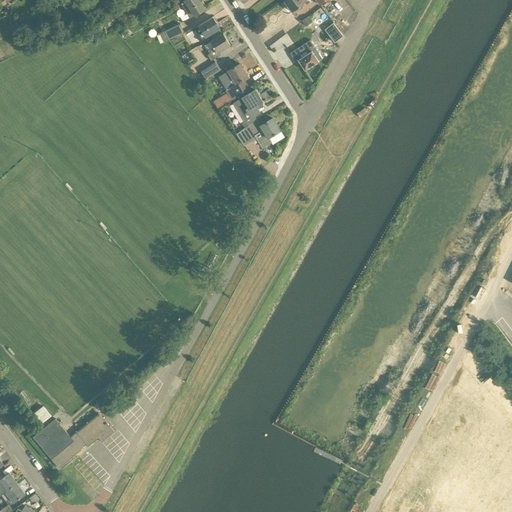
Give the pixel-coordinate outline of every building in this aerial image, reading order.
[(190,19),(196,15),(205,9),(198,0),(185,0),(184,1),(181,4),(190,19)] [(292,12),(307,1),(306,0),(315,0),(320,6),(327,0),(286,0),(284,2),(292,12)] [(309,15),(300,22),(303,27),(312,20),(309,15)] [(212,17),(198,26),(194,28),(202,40),(206,38),(219,29),(212,17)] [(343,37),(333,23),(324,30),(334,43),(343,37)] [(159,34),(164,42),(183,33),(179,24),(159,34)] [(217,53),(222,51),(230,45),(223,34),(210,42),(213,48),(208,51),(209,54),(207,55),(211,61),(219,56),(217,53)] [(305,71),(318,62),(319,62),(318,62),(322,59),(310,40),(290,54),(298,66),(300,64),(305,71)] [(200,72),(205,80),(220,70),(215,62),(200,72)] [(239,64),(231,69),(228,71),(228,72),(218,77),(222,83),(225,81),(230,88),(226,90),(234,103),(250,93),(248,89),(243,81),(248,78),(239,64)] [(257,120),(254,116),(260,113),(257,108),(259,107),(257,105),(262,102),(255,90),(250,93),(234,103),(233,104),(244,123),(242,124),(244,128),(257,120)] [(273,119),(264,124),(261,126),(257,120),(244,128),(245,130),(237,135),(243,146),(256,138),(262,148),(271,143),(268,138),(273,135),(274,136),(275,135),(275,134),(280,131),(280,130),(279,131),(276,125),(276,124),(273,119)] [(37,410),(45,420),(52,414),(45,405),(37,410)] [(80,427),(96,415),(90,407),(74,419),(80,427)] [(46,427),(33,438),(58,469),(81,450),(80,449),(86,445),(88,447),(98,439),(101,443),(114,432),(99,414),(70,437),(59,424),(55,419),(46,427)] [(0,494),(1,496),(1,495),(17,484),(9,473),(2,477),(0,474),(0,494)] [(9,506),(17,501),(25,495),(17,484),(1,495),(8,505),(9,506)]
